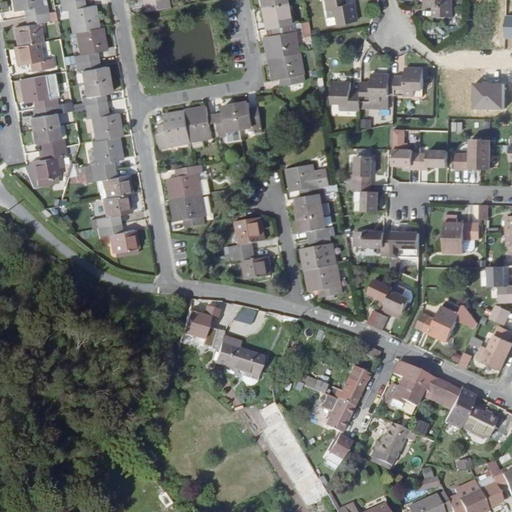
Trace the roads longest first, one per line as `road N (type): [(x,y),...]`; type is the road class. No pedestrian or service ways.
road 1 (residential): [(500,395),(299,313)]
road 2 (residential): [(168,289),(104,279),(0,192)]
road 3 (residential): [(136,106),(244,86),(255,68),(242,0)]
road 4 (residential): [(168,289),(136,106)]
road 5 (residential): [(299,313),(168,289)]
